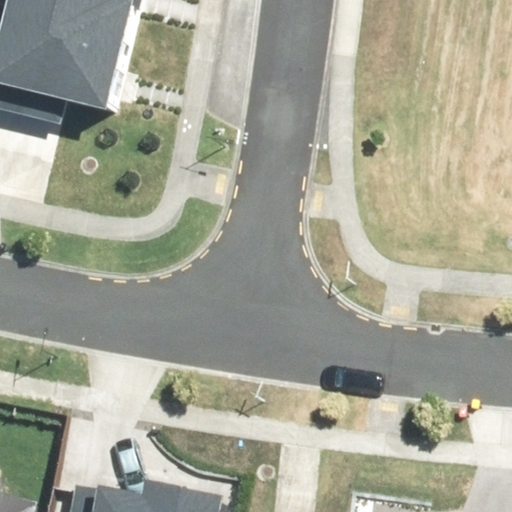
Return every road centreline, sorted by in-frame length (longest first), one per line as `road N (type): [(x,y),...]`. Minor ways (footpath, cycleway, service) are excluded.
road 1 (residential): [(291,0),(244,334)]
road 2 (residential): [(244,334),(511,377)]
road 3 (residential): [(0,284),(244,334)]
